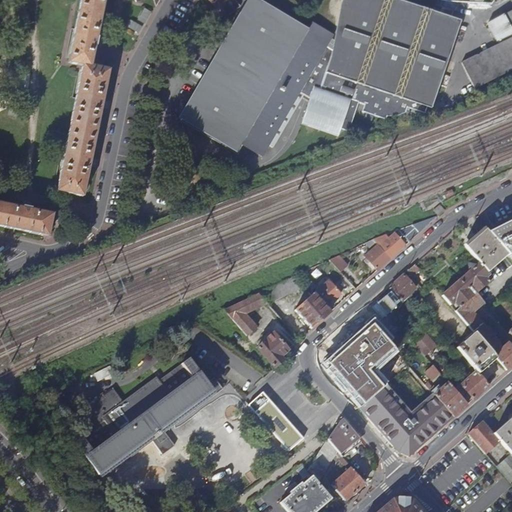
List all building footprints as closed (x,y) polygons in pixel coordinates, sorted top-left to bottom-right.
[(89,72),(90,66),(95,46),(98,46),(99,43),(99,39),(96,39),(104,0),(79,0),(64,67),(79,70),(89,72)] [(456,16),(444,12),(400,0),(346,0),(332,51),(326,47),(333,36),(312,23),(308,30),(256,0),(251,0),(181,121),(238,154),(243,146),(261,157),(268,146),(272,149),(303,96),(307,98),(310,99),(302,125),(339,135),(342,128),(350,130),(358,101),(364,103),(362,110),(366,111),(374,113),(387,117),(388,114),(393,114),(397,113),(406,109),(408,104),(426,109),(428,102),(432,103),(456,16)] [(230,3),(235,11),(241,7),(235,0),(208,0),(216,8),(226,0),(231,0),(232,1),(230,3)] [(150,13),(143,9),(137,21),(144,25),(150,13)] [(501,42),(511,36),(511,29),(509,25),(504,15),(489,23),(488,26),(497,40),(499,39),(501,42)] [(141,27),(130,21),(126,27),(137,34),(141,27)] [(489,82),(511,70),(511,36),(501,42),(475,57),(489,82)] [(89,72),(79,70),(54,191),(82,196),(89,166),(91,166),(92,163),(93,160),(90,159),(101,107),(103,108),(104,105),(105,101),(102,101),(109,70),(90,66),(89,72)] [(0,226),(43,235),(48,236),(53,214),(31,210),(32,209),(28,208),(23,207),(23,208),(0,203),(0,226)] [(434,211),(438,216),(440,216),(445,211),(440,206),(434,211)] [(399,231),(410,243),(432,222),(440,216),(438,216),(399,231)] [(511,222),(489,234),(508,256),(511,253),(511,222)] [(473,242),(466,248),(480,264),(488,273),(508,256),(489,234),(485,231),(473,242)] [(381,241),(378,238),(373,240),(378,245),(390,259),(400,251),(404,247),(399,241),(400,239),(395,234),(392,235),(387,240),(384,238),(381,241)] [(390,259),(378,245),(365,257),(367,260),(365,262),(368,265),(370,263),(377,270),(377,271),(390,259)] [(339,256),(330,261),(341,273),(348,266),(339,256)] [(480,264),(442,296),(451,306),(455,303),(460,309),(476,294),(489,283),(486,279),(490,275),(488,273),(480,264)] [(420,271),(415,265),(408,272),(413,277),(420,271)] [(416,289),(404,275),(391,287),(403,301),(416,289)] [(304,288),(298,276),(267,290),(263,292),(268,304),(304,288)] [(308,277),(304,280),(310,288),(313,291),(316,288),(308,277)] [(329,281),(315,294),(327,307),(341,295),(329,281)] [(295,311),(312,330),(331,312),(327,307),(315,294),(313,291),(310,288),(307,291),(312,296),(295,311)] [(245,314),(268,304),(259,294),(224,310),(247,337),(251,333),(257,328),(245,314)] [(485,304),(476,294),(460,309),(456,312),(464,321),(474,313),(485,304)] [(465,322),(474,333),(475,333),(497,359),(507,371),(511,367),(511,347),(509,344),(503,348),(484,325),(474,313),(464,321),(465,322)] [(390,342),(372,320),(321,366),(335,381),(360,409),(386,385),(389,383),(379,372),(398,355),(388,343),(390,342)] [(247,337),(257,348),(260,345),(251,333),(247,337)] [(475,333),(457,349),(477,372),(479,374),(497,359),(475,333)] [(260,345),(257,348),(274,368),(284,360),(282,357),(284,354),(289,350),(274,334),(260,345)] [(425,334),(414,344),(425,357),(436,347),(425,334)] [(165,432),(174,425),(171,422),(213,391),(216,394),(222,389),(213,378),(207,383),(189,359),(159,381),(157,378),(122,404),(120,402),(121,401),(113,389),(95,402),(97,404),(87,412),(91,416),(85,420),(92,430),(75,443),(93,467),(99,475),(142,444),(144,447),(152,441),(163,455),(175,446),(165,432)] [(432,381),(440,374),(432,366),(425,373),(432,381)] [(461,386),(474,401),(482,393),(490,387),(479,374),(477,372),(461,386)] [(435,387),(431,391),(433,394),(454,418),(462,411),(468,406),(449,383),(439,392),(435,387)] [(409,458),(454,418),(433,394),(411,414),(386,385),(360,409),(394,448),(396,447),(403,455),(408,456),(409,458)] [(174,425),(216,394),(213,391),(171,422),(174,425)] [(511,419),(500,430),(494,435),(500,442),(511,456),(511,455),(511,419)] [(347,451),(359,440),(342,420),(328,438),(327,440),(338,452),(343,458),(348,453),(347,451)] [(485,455),(500,442),(494,435),(483,423),(469,435),(485,455)] [(318,482),(338,452),(327,440),(316,457),(308,470),(318,482)] [(101,479),(144,447),(142,444),(99,475),(101,479)] [(510,483),(511,481),(511,456),(497,468),(498,469),(510,483)] [(193,464),(176,476),(190,493),(191,495),(203,511),(206,511),(221,501),(193,464)] [(345,502),(366,484),(352,469),(332,486),(345,502)] [(288,511),(316,511),(331,500),(312,477),(302,485),(300,484),(290,493),(290,495),(281,503),(288,511)] [(393,499),(392,500),(378,511),(423,511),(414,501),(413,500),(393,499)]
